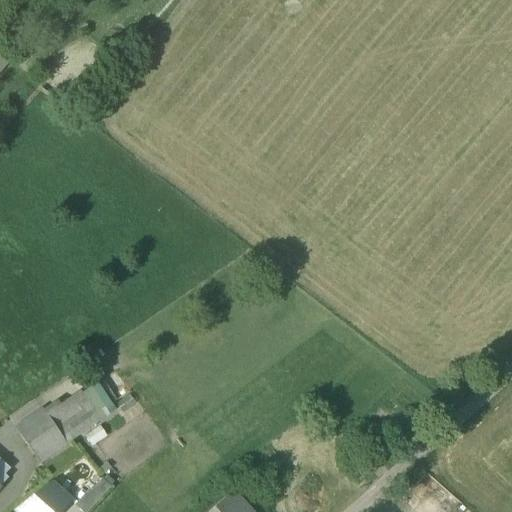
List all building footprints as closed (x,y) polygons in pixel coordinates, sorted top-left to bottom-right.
[(0,73),(9,63),(0,54),(0,73)] [(44,418),(63,446),(114,412),(109,406),(115,401),(102,382),(79,397),(78,395),(44,418)] [(124,417),(136,409),(128,398),(116,406),(124,417)] [(63,446),(41,414),(15,431),(38,464),(63,446)] [(377,463),(370,455),(361,463),(368,471),(377,463)] [(89,491),(74,507),(80,511),(89,511),(111,488),(102,480),(91,493),(89,491)] [(48,485),(13,511),(59,511),(68,502),(49,485),(48,485)] [(246,511),(231,494),(210,511),(246,511)]
